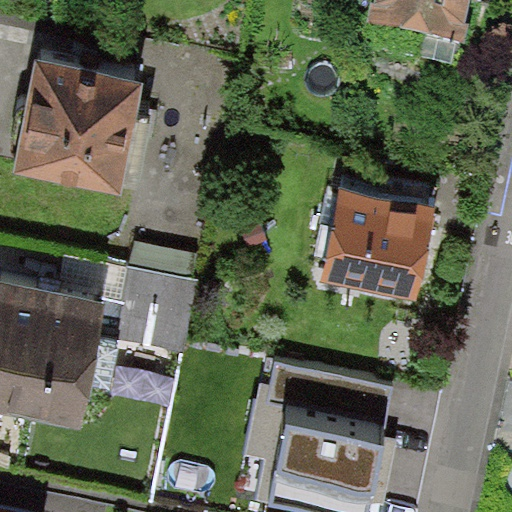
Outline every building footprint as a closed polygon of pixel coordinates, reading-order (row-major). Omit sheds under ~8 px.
[(407,58),(411,38),(453,46),(461,0),(375,0),(370,30),(374,31),(370,51),(407,58)] [(32,55),(15,144),(100,159),(116,70),(32,55)] [(333,184),(323,181),(315,216),(326,218),(317,260),(402,278),(421,191),(336,173),(333,184)] [(0,276),(0,383),(60,396),(81,294),(0,276)] [(0,497),(0,511),(32,511),(34,505),(0,497)]
